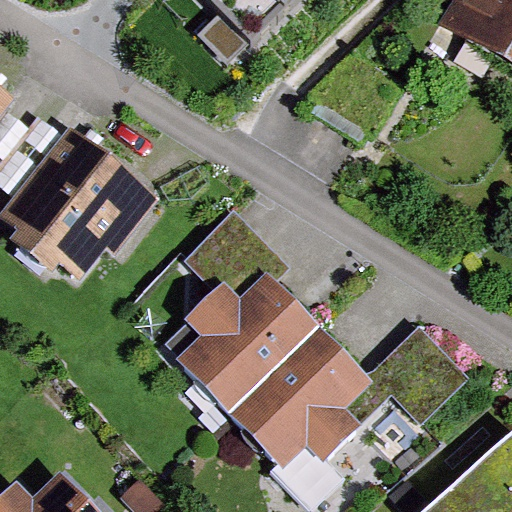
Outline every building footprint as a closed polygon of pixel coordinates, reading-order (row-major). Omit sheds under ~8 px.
[(292,0),(207,0),(249,43),(292,0)] [(511,0),(473,0),(453,35),(511,69),(511,0)] [(376,143),(409,84),(364,56),(315,105),(376,143)] [(0,138),(25,105),(0,86),(0,138)] [(162,197),(81,136),(13,227),(93,288),(162,197)] [(236,296),(265,310),(290,290),(245,234),(199,270),(226,304),(236,296)] [(245,414),(332,331),(290,290),(265,310),(236,296),(226,304),(203,329),(227,353),(205,374),(245,414)] [(380,383),(332,331),(245,414),(293,472),(276,489),(298,511),(323,511),(350,487),(342,478),(377,444),(359,425),(392,395),(380,383)] [(428,336),(380,383),(392,395),(431,436),(480,389),(428,336)] [(511,511),(511,442),(439,511),(511,511)] [(103,511),(72,481),(40,511),(103,511)]
